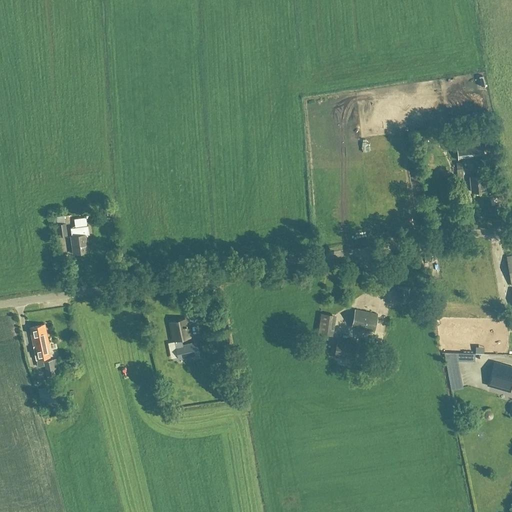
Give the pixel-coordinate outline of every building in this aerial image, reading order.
[(459,159),(482,157),(481,146),(459,149),(459,159)] [(485,176),(483,163),(476,164),(478,176),(470,177),(472,192),(485,190),(484,176),(485,176)] [(56,224),(58,236),(67,235),(66,222),(65,222),(64,215),(56,216),(57,224),(56,224)] [(74,254),(88,251),(85,235),(89,234),(88,225),(70,228),(71,236),(74,254)] [(409,301),(410,286),(397,286),(397,301),(409,301)] [(375,332),(378,314),(356,310),(352,327),(375,332)] [(333,335),(338,315),(325,311),(320,332),(333,335)] [(178,357),(198,353),(196,343),(183,346),(181,338),(189,337),(185,318),(171,321),(175,340),(178,351),(177,351),(178,357)] [(36,359),(49,357),(47,344),(49,344),(45,324),(30,327),(36,359)] [(337,339),(337,341),(334,358),(354,360),(358,342),(337,339)] [(450,357),(454,389),(464,388),(464,382),(463,382),(459,356),(450,357)] [(56,374),(53,359),(44,361),(47,376),(56,374)] [(56,374),(47,376),(48,382),(60,379),(58,373),(60,372),(57,359),(53,359),(56,374)] [(510,391),(511,384),(511,381),(511,368),(496,364),(490,385),(510,391)] [(41,398),(55,396),(52,385),(38,388),(41,398)] [(480,388),(477,393),(484,397),(487,392),(480,388)]
